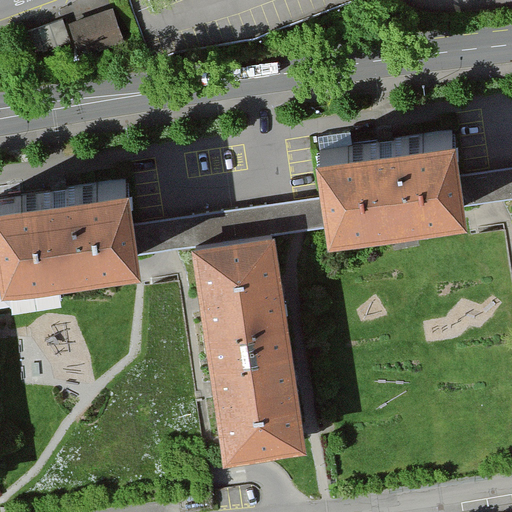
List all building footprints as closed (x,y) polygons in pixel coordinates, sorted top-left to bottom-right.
[(113,2),(68,17),(75,38),(80,52),(125,38),(113,2)] [(70,40),(62,16),(24,30),(33,53),(70,40)] [(196,43),(244,41),(244,26),(224,27),(224,24),(195,25),(196,43)] [(320,147),(327,194),(331,222),(469,202),(464,172),(458,127),(320,147)] [(511,165),(464,172),(469,202),(511,196),(511,165)] [(0,186),(0,238),(1,247),(5,274),(142,256),(137,220),(130,169),(0,186)] [(327,194),(137,220),(142,256),(196,248),(210,349),(293,338),(278,229),(331,222),(327,194)] [(293,338),(210,349),(224,449),(307,438),(293,338)]
